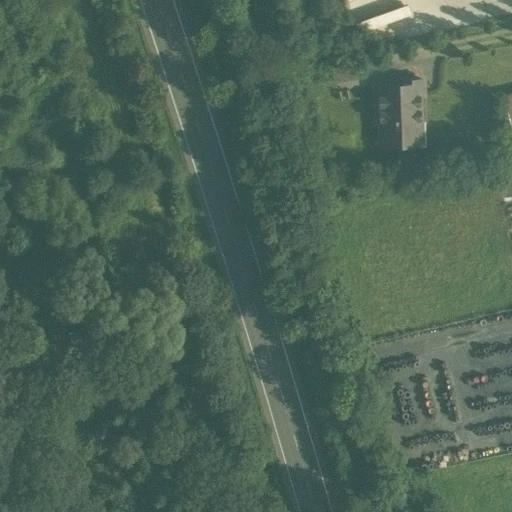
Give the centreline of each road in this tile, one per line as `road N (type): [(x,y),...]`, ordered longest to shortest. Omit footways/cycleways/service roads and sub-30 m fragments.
road 1 (secondary): [(156,0),(314,511)]
road 2 (track): [(71,0),(158,265)]
